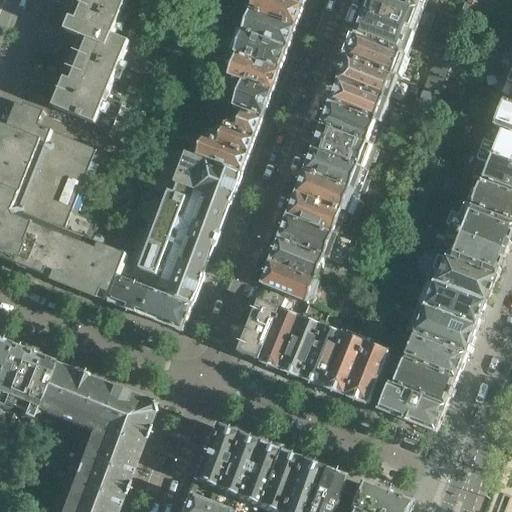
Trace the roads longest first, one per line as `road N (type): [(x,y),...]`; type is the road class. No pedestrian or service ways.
road 1 (residential): [(205,378),(345,0)]
road 2 (residential): [(468,489),(205,378)]
road 3 (residential): [(0,300),(205,378)]
road 4 (residential): [(205,378),(154,511)]
road 5 (primary): [(468,489),(511,376)]
